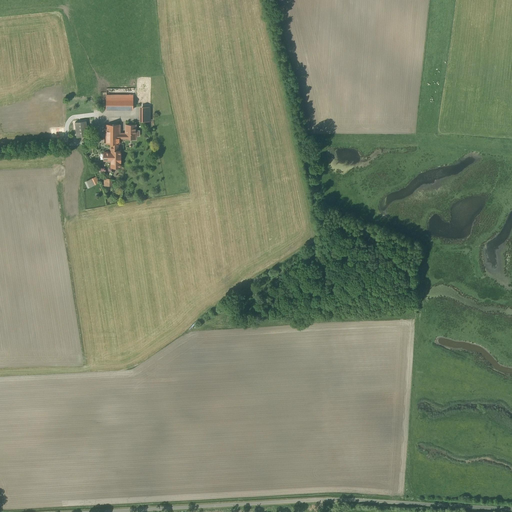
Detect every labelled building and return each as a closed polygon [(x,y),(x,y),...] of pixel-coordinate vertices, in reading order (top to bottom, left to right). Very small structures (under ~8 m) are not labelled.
[(129,89),(107,88),(107,93),(107,109),(134,109),(134,88),(129,88),(129,89)] [(140,121),(149,121),(150,107),(139,107),(140,121)] [(86,120),(75,122),(75,124),(77,137),(88,135),(86,120)] [(120,124),(106,124),(106,143),(111,143),(118,143),(120,143),(120,138),(120,133),(120,124)] [(136,124),(126,124),(126,133),(120,133),(120,138),(126,138),(136,138),(136,124)] [(118,143),(111,143),(111,152),(104,152),(104,153),(104,159),(104,160),(111,160),(111,167),(120,167),(120,150),(118,150),(118,143)]
